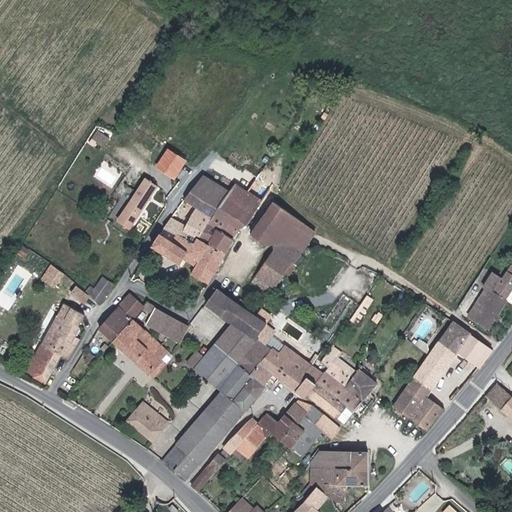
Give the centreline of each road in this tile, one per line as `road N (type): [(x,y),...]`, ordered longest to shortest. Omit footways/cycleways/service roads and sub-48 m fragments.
road 1 (secondary): [(0,371),(131,450),(205,511)]
road 2 (secondary): [(416,458),(511,336)]
